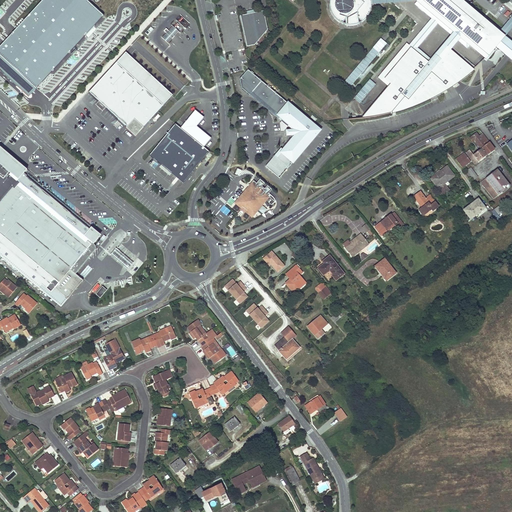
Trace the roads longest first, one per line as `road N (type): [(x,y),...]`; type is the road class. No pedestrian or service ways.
road 1 (secondary): [(511,95),(381,157),(274,226),(213,246)]
road 2 (secondary): [(214,259),(259,243),(476,118)]
road 3 (tertiary): [(345,511),(338,471),(208,295)]
road 4 (residential): [(41,419),(92,486),(110,490),(138,468),(146,407),(136,379),(125,374)]
road 5 (secondary): [(200,0),(226,136),(216,169),(195,197),(194,219)]
road 6 (secondary): [(0,378),(150,304),(184,275)]
road 7 (secondary): [(171,263),(157,289),(0,368)]
road 8 (tertiary): [(0,101),(149,229)]
road 9 (track): [(342,481),(432,423),(511,418)]
